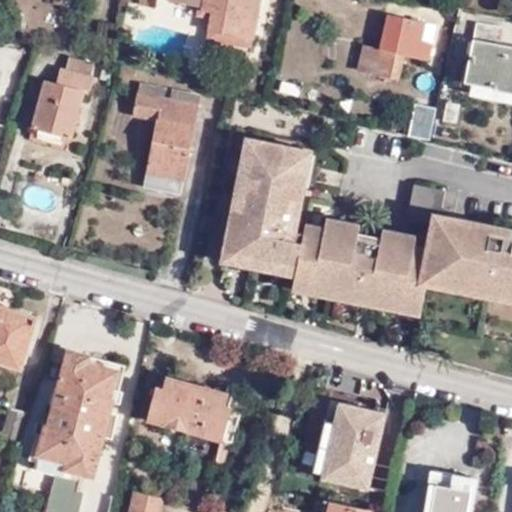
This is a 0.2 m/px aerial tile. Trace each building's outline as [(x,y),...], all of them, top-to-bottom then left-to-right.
[(174,0),(174,2),(201,8),(201,11),(211,12),(206,41),(251,50),(260,0),(174,0)] [(406,55),(428,60),(436,26),(389,16),(381,50),(364,46),(359,71),(400,80),(406,55)] [(466,82),(474,84),(511,91),(511,47),(501,45),(505,29),(477,24),(466,82)] [(72,138),(85,93),(89,94),(94,77),(91,76),(95,63),(69,56),(66,69),(61,68),(57,84),(45,81),(32,127),(72,138)] [(473,93),(511,100),(511,91),(474,84),(473,93)] [(184,181),(200,104),(138,92),(133,116),(157,121),(147,174),(184,181)] [(457,124),(462,105),(448,102),(444,121),(457,124)] [(410,137),(430,141),(437,108),(417,104),(410,137)] [(247,138),(235,194),(248,196),(259,140),(247,138)] [(423,304),(427,286),(430,273),(511,290),(511,229),(507,228),(504,241),(485,237),(487,225),(441,216),(446,191),(414,184),(406,221),(429,226),(425,248),(415,246),(417,237),(383,229),(381,240),(359,235),(361,225),(327,218),(325,228),(306,224),(304,234),(296,233),(305,191),(292,188),(300,149),(259,140),(248,196),(235,194),(224,249),(283,261),(297,264),(295,278),(423,304)] [(292,188),(305,191),(313,151),(300,149),(292,188)] [(280,274),(283,261),(224,249),(221,261),(280,274)] [(511,290),(430,273),(427,286),(511,302),(511,290)] [(421,316),(423,304),(295,278),(292,290),(421,316)] [(0,363),(22,371),(40,318),(0,304),(0,363)] [(65,470),(93,478),(114,401),(111,400),(119,371),(89,363),(91,356),(69,350),(48,426),(46,425),(37,455),(66,463),(65,470)] [(158,388),(149,421),(222,441),(231,408),(224,406),(228,393),(168,377),(164,389),(158,388)] [(2,439),(19,444),(28,415),(11,410),(2,439)] [(348,451),(356,421),(344,418),(337,449),(348,451)] [(372,425),(356,421),(348,451),(337,449),(324,501),(330,502),(368,511),(381,459),(364,455),(372,425)] [(388,428),(372,425),(364,455),(381,459),(388,428)] [(438,471),(430,511),(467,511),(471,490),(454,487),(456,474),(438,471)] [(109,511),(114,496),(97,492),(96,496),(79,492),(80,487),(54,480),(46,511),(109,511)] [(161,511),(165,498),(135,491),(129,511),(161,511)] [(367,511),(368,511),(330,502),(328,511),(367,511)]
